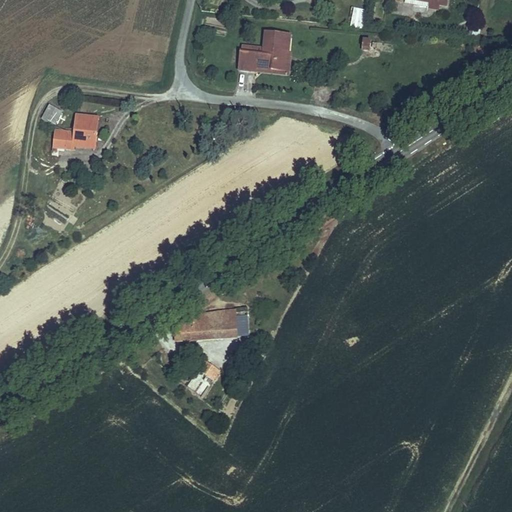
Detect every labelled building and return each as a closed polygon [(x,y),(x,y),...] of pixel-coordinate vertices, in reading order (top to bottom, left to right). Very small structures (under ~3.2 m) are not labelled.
[(403,0),(408,1),(408,0),(416,0),(429,2),(428,9),(439,10),(439,5),(447,6),(447,0),(403,0)] [(429,2),(416,0),(408,0),(408,1),(407,6),(428,9),(429,2)] [(364,30),(368,11),(351,8),(347,27),(364,30)] [(285,53),(292,54),(294,35),(270,32),(268,51),(246,49),(246,53),(243,53),(241,71),(259,73),(259,68),(286,71),(287,60),(284,60),(285,53)] [(363,41),(362,50),(369,51),(370,42),(363,41)] [(259,68),(259,73),(293,77),(295,54),(292,54),(285,53),(284,60),(287,60),(286,71),(259,68)] [(40,124),(54,129),(59,114),(45,109),(40,124)] [(58,131),(58,150),(74,151),(74,147),(95,147),(97,118),(77,117),(76,135),(69,135),(69,132),(58,131)] [(211,326),(222,325),(236,322),(234,312),(210,316),(211,326)] [(177,341),(213,336),(224,334),(222,325),(211,326),(210,316),(182,320),(182,327),(175,329),(177,341)] [(224,334),(237,332),(236,322),(222,325),(224,334)] [(206,370),(212,359),(202,355),(197,365),(206,370)]
